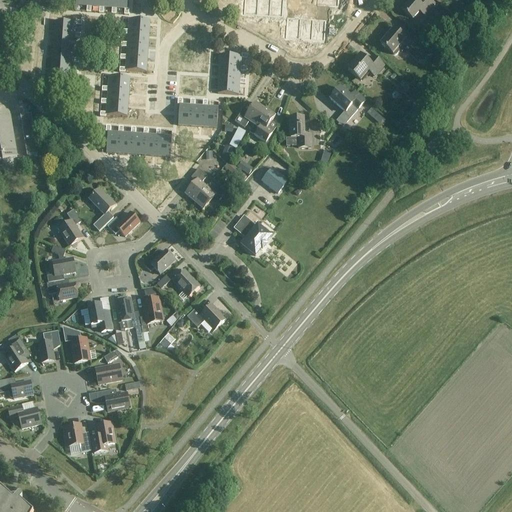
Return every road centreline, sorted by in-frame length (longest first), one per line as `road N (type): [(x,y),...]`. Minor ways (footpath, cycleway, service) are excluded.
road 1 (residential): [(163,224),(0,60)]
road 2 (residential): [(194,12),(283,62),(307,67),(322,61),(376,0)]
road 3 (unclassified): [(431,511),(278,351)]
road 4 (secondary): [(511,171),(445,194),(380,242)]
road 5 (secondary): [(278,351),(380,242)]
road 6 (secondary): [(185,464),(278,351)]
road 7 (secondary): [(380,242),(511,184)]
road 8 (residential): [(248,317),(163,224)]
